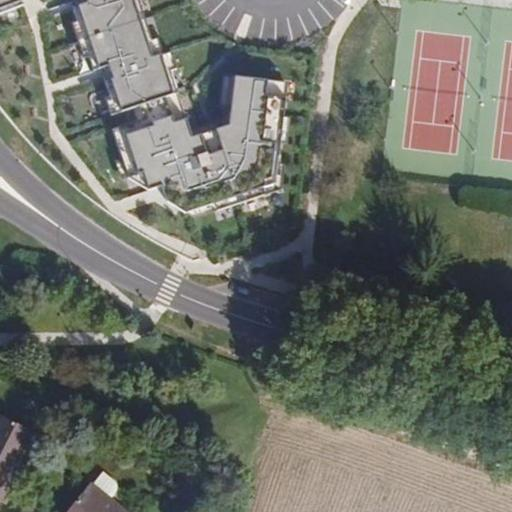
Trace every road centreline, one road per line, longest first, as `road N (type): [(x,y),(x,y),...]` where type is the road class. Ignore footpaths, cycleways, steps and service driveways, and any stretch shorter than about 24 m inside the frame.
road 1 (tertiary): [(40,216),(181,293),(402,381),(511,411)]
road 2 (track): [(511,467),(282,390)]
